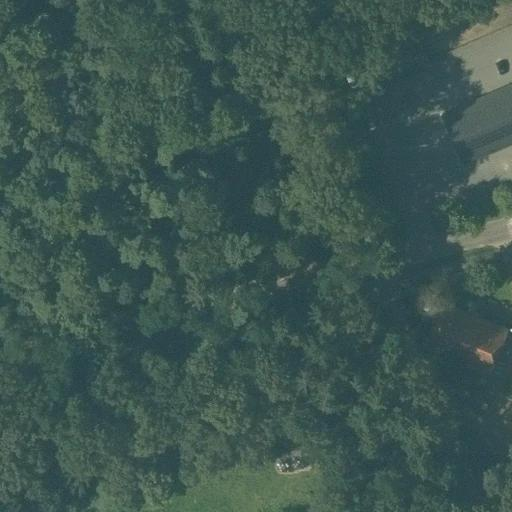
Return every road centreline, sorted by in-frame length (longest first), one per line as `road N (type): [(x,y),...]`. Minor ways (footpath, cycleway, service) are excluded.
road 1 (tertiary): [(0,362),(379,264)]
road 2 (track): [(379,264),(266,0)]
road 3 (unclassified): [(487,511),(379,264)]
road 4 (tertiary): [(379,264),(511,230)]
